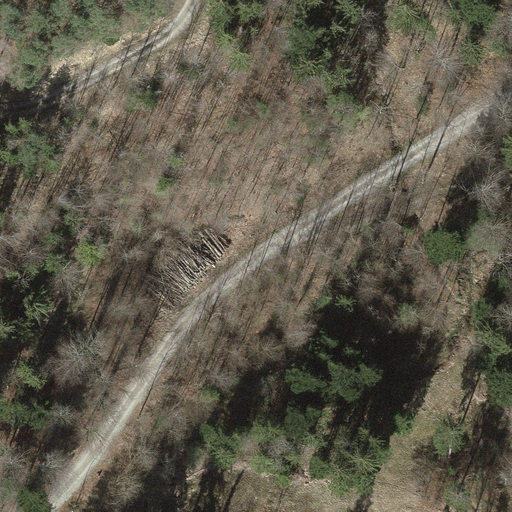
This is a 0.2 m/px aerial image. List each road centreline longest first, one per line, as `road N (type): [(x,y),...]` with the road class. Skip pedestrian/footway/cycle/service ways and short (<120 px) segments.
road 1 (track): [(31,511),(78,473),(192,321),(246,269),(362,204),(511,98)]
road 2 (track): [(0,193),(52,181),(258,92),(282,66)]
road 3 (track): [(0,119),(38,117),(98,84),(187,21),(194,0)]
